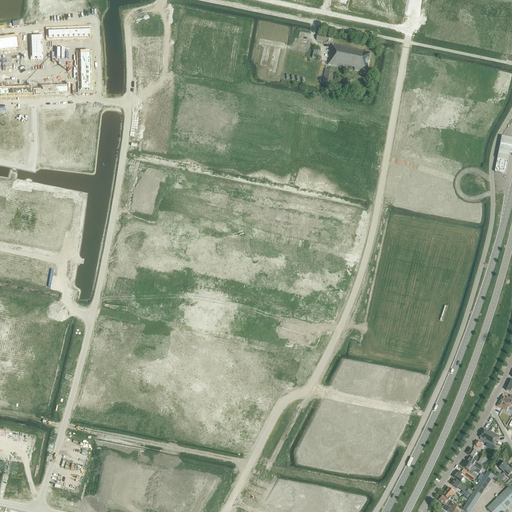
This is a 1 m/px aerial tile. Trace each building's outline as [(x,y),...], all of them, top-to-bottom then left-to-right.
[(330,44),(331,37),(327,37),(317,35),(316,41),(326,42),(326,43),(330,44)] [(0,51),(12,50),(17,49),(16,38),(0,40),(0,51)] [(332,50),(331,50),(328,65),(338,67),(338,64),(346,66),(355,68),(355,70),(354,70),(354,71),(360,72),(360,70),(367,72),(368,66),(369,60),(371,52),(365,51),(365,52),(359,51),(359,50),(333,45),(332,50)] [(325,70),(322,85),(331,86),(334,71),(325,70)] [(511,140),(502,138),(497,159),(508,161),(510,154),(511,155),(511,154),(511,140)] [(16,151),(13,162),(19,163),(21,152),(16,151)] [(21,152),(19,163),(26,164),(28,154),(21,152)] [(506,175),(508,161),(497,159),(495,172),(506,175)] [(7,179),(6,188),(8,189),(7,191),(9,192),(9,189),(12,189),(14,180),(7,179)] [(31,192),(30,199),(36,200),(38,189),(32,188),(31,192)] [(19,189),(18,196),(30,199),(31,192),(19,189)] [(49,191),(47,202),(53,203),(55,193),(49,191)] [(0,232),(0,239),(9,241),(10,234),(0,232)] [(9,241),(9,242),(15,244),(17,233),(11,232),(10,234),(9,241)] [(17,233),(15,244),(21,245),(23,234),(17,233)] [(28,235),(26,246),(32,247),(34,237),(28,235)] [(34,237),(32,247),(38,248),(40,238),(34,237)] [(51,240),(49,251),(55,252),(57,241),(51,240)] [(57,241),(55,252),(61,253),(64,242),(57,241)] [(511,396),(510,395),(509,398),(503,395),(500,402),(507,406),(509,403),(511,404),(511,396)] [(507,406),(500,402),(497,407),(506,412),(509,407),(507,406)] [(484,429),(479,438),(481,439),(480,440),(484,442),(494,448),(498,440),(497,440),(499,437),(490,431),(489,432),(484,429)] [(477,441),(473,446),(480,450),(480,449),(482,445),(483,444),(477,441)] [(471,449),(467,455),(470,457),(470,458),(476,462),(478,458),(474,456),(477,453),(471,449)] [(478,458),(476,462),(483,467),(488,460),(484,458),(485,457),(481,455),(478,459),(478,458)] [(466,463),(463,468),(469,472),(471,469),(478,474),(479,473),(480,471),(483,467),(476,462),(470,458),(467,462),(466,463)] [(503,473),(509,467),(504,463),(499,468),(503,473)] [(511,470),(509,467),(503,473),(508,477),(510,474),(511,472),(511,470)] [(463,470),(461,473),(462,474),(469,479),(472,475),(463,470)] [(456,473),(455,472),(452,477),(460,483),(464,478),(461,476),(462,474),(458,471),(456,473)] [(488,477),(481,494),(486,496),(494,479),(488,477)] [(464,496),(466,497),(468,499),(470,495),(472,493),(454,480),(451,485),(457,489),(458,488),(461,490),(463,492),(462,494),(464,496)] [(455,493),(448,488),(448,489),(447,489),(446,491),(445,492),(453,498),(454,497),(452,496),(455,493)] [(511,491),(508,488),(487,509),(489,511),(504,511),(511,505),(511,491)] [(453,498),(445,492),(444,493),(443,494),(443,495),(442,495),(448,501),(451,498),(452,499),(453,498)] [(460,511),(461,511),(448,501),(442,496),(438,501),(443,505),(443,506),(441,509),(446,511),(460,511)]
